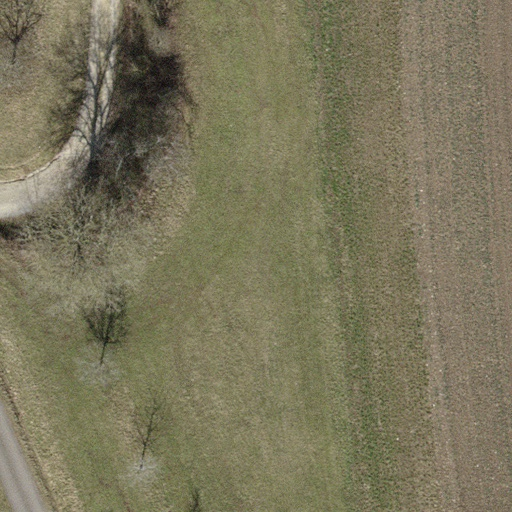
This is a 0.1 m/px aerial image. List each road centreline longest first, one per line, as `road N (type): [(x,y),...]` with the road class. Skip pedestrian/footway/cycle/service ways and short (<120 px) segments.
road 1 (track): [(0,168),(14,166),(36,142),(89,0)]
road 2 (unclassified): [(0,372),(60,511)]
